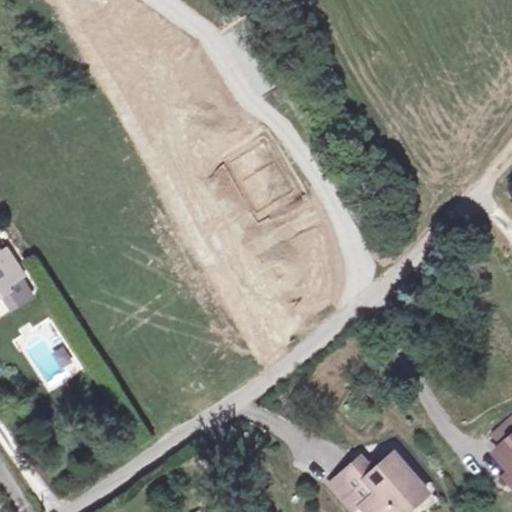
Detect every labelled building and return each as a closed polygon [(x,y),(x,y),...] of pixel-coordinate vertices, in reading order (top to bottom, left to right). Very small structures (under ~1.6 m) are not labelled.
[(0,288),(3,287),(0,282),(0,279),(12,272),(15,270),(3,251),(0,252),(0,288)] [(25,292),(12,272),(0,279),(0,282),(3,287),(0,288),(0,295),(6,305),(25,292)] [(484,440),(494,451),(511,435),(511,417),(484,440)] [(487,457),(502,476),(507,472),(511,479),(511,490),(508,494),(511,499),(511,435),(494,451),(487,457)] [(365,469),(359,461),(353,453),(330,470),(352,499),(346,503),(353,511),(395,511),(400,509),(398,506),(394,498),(410,486),(387,454),(373,463),(365,469)] [(368,454),(359,461),(365,469),(373,463),(368,454)] [(339,509),(346,503),(352,499),(330,470),(318,479),(339,509)] [(497,480),(508,494),(511,490),(511,479),(507,472),(502,476),(497,480)] [(414,493),(410,486),(394,498),(398,506),(414,493)]
